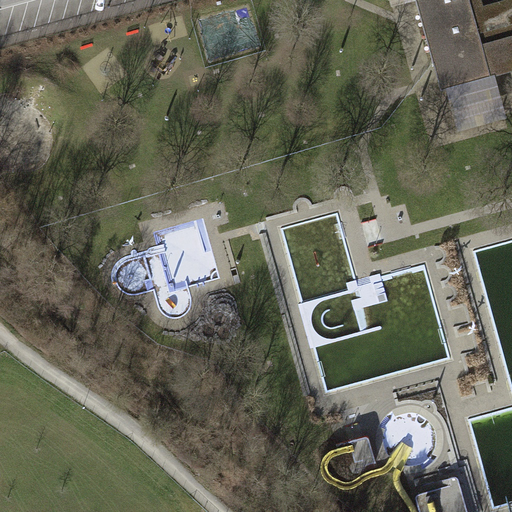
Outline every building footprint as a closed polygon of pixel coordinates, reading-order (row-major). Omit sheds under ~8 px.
[(511,0),(391,0),(392,4),(406,0),(417,0),(441,89),(456,85),(467,126),(509,114),(498,74),(511,70),(511,0),(501,0),(472,8),(470,0),(511,0)] [(332,52),(348,63),(363,42),(347,31),(332,52)] [(439,82),(414,82),(414,107),(439,106),(439,82)] [(18,95),(0,106),(0,156),(41,129),(18,95)] [(441,511),(473,511),(461,481),(445,487),(448,494),(436,499),(441,511)]
